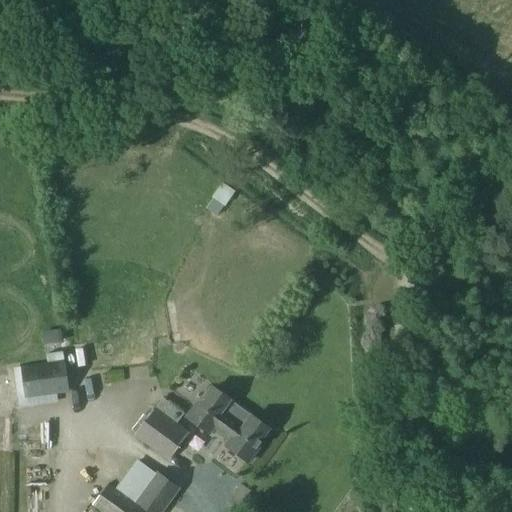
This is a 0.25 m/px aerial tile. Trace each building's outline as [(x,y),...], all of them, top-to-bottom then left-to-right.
[(235,192),(222,183),(212,198),(225,206),(235,192)] [(133,384),(143,392),(154,378),(128,358),(119,370),(126,375),(119,384),(127,391),(133,384)] [(25,399),(69,393),(65,361),(20,367),(21,372),(5,374),(9,400),(25,399)] [(90,381),(90,396),(116,395),(115,380),(90,381)] [(259,444),(271,427),(253,414),(244,426),(223,411),(230,402),(212,389),(200,406),(197,404),(188,417),(211,434),(213,430),(229,441),(227,445),(250,462),(261,446),(259,444)] [(161,398),(154,408),(153,408),(134,435),(169,461),(189,432),(176,424),(184,413),(161,398)] [(108,483),(91,506),(99,511),(163,511),(179,488),(157,472),(155,474),(141,463),(120,491),(108,483)] [(249,491),(240,484),(228,501),(237,508),(249,491)]
